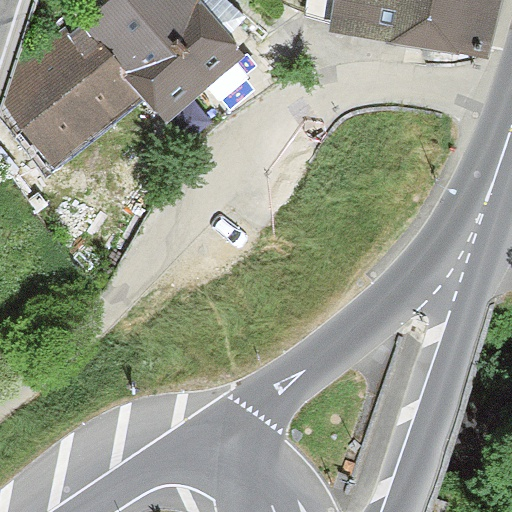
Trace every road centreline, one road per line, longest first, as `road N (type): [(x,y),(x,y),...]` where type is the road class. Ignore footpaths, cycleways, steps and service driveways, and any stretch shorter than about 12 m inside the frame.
road 1 (secondary): [(511,114),(409,287),(301,372),(195,439)]
road 2 (secondary): [(401,511),(479,271),(511,132)]
road 3 (motorway): [(195,439),(87,511)]
